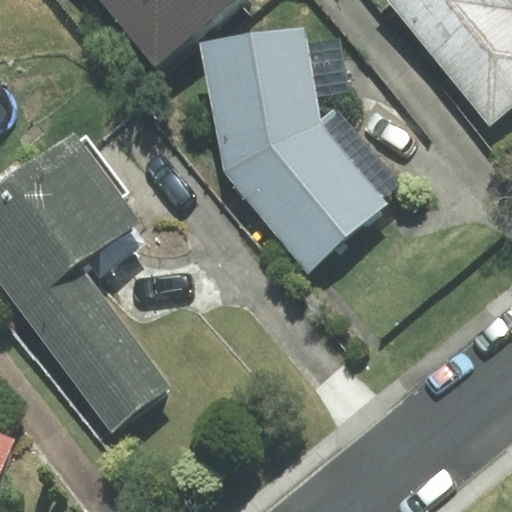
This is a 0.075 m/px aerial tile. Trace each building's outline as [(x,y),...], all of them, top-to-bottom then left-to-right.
[(252,15),(239,0),(90,0),(160,88),(252,15)] [(511,0),(383,0),(376,7),(494,137),(511,120),(511,0)] [(312,290),(394,215),(330,141),(314,49),(207,65),(208,66),(227,182),(312,290)] [(76,137),(35,168),(43,179),(0,210),(0,291),(114,445),(172,402),(93,296),(105,287),(158,247),(76,137)] [(0,501),(15,450),(0,445),(0,501)]
